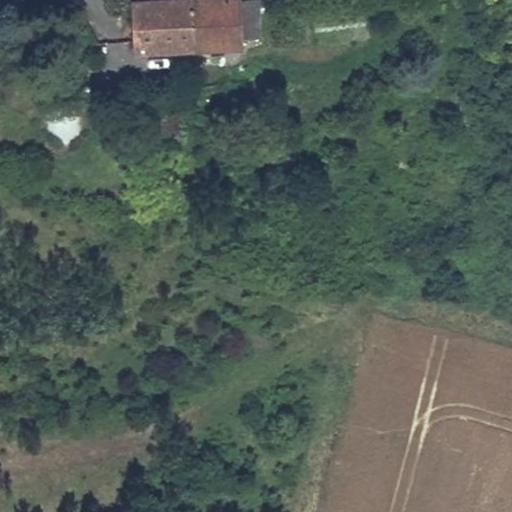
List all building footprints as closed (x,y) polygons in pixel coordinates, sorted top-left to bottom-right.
[(257,51),(253,3),(233,6),(237,53),(257,51)] [(223,54),(228,16),(229,6),(128,14),(132,61),(223,54)] [(237,53),(233,6),(229,6),(228,16),(223,54),(237,53)] [(59,96),(38,121),(69,148),(90,123),(59,96)] [(135,152),(176,149),(174,128),(133,130),(135,152)]
